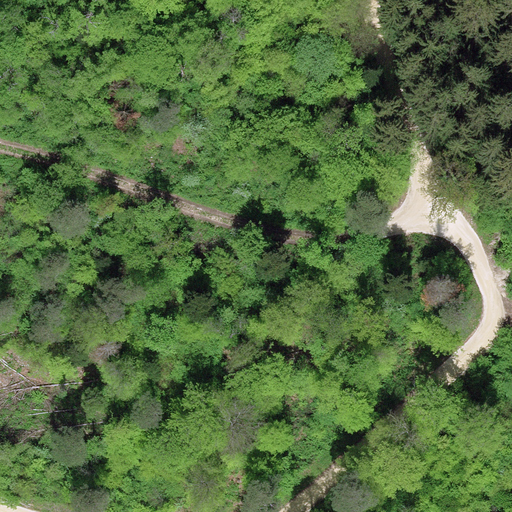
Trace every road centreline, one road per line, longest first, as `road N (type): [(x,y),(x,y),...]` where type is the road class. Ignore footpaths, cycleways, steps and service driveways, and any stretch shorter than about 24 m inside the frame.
road 1 (track): [(289,511),(485,337),(493,303),(479,263),(438,204),(364,0)]
road 2 (track): [(438,204),(389,231),(301,239),(0,148)]
